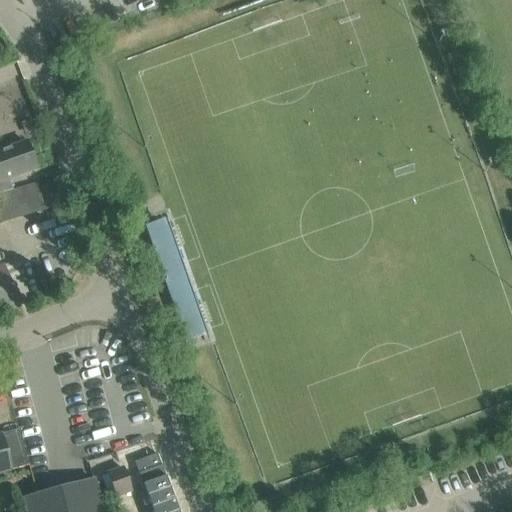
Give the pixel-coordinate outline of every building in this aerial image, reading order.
[(0,193),(12,190),(10,181),(39,171),(27,140),(0,149),(0,193)] [(12,190),(0,193),(0,224),(43,211),(36,184),(13,191),(12,190)] [(161,221),(145,226),(185,342),(202,336),(204,341),(210,339),(166,214),(160,216),(161,221)] [(0,316),(22,307),(6,266),(0,268),(0,316)] [(0,473),(29,466),(19,430),(0,434),(0,473)] [(188,511),(168,455),(141,464),(157,511),(188,511)] [(441,462),(431,465),(433,471),(443,468),(441,462)] [(108,475),(115,498),(132,492),(124,469),(108,475)] [(24,499),(27,511),(101,511),(93,480),(24,499)]
